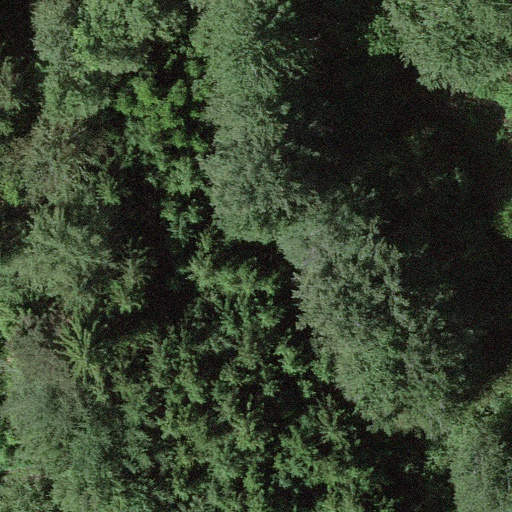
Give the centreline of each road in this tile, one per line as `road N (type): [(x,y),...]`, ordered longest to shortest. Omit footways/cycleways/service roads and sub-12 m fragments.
road 1 (track): [(376,511),(260,505),(146,455),(0,466)]
road 2 (track): [(146,455),(0,174)]
road 3 (track): [(0,131),(73,0)]
